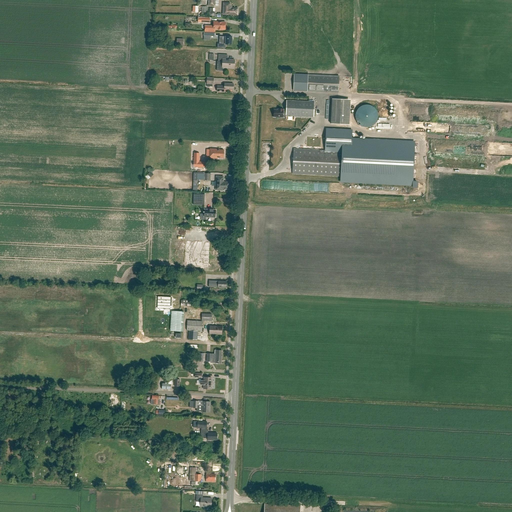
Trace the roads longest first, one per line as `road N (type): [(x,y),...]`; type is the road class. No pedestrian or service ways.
road 1 (secondary): [(234,397),(253,0)]
road 2 (residential): [(234,397),(0,386)]
